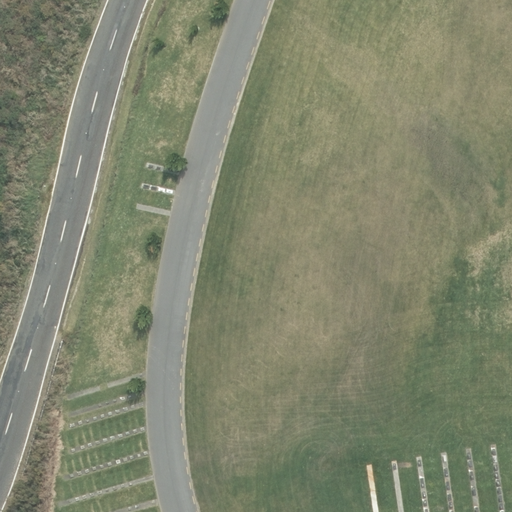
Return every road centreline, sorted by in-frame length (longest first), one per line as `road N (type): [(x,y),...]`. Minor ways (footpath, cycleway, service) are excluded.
road 1 (unclassified): [(178,511),(164,372),(180,254),(255,0)]
road 2 (unclassified): [(0,455),(128,0)]
